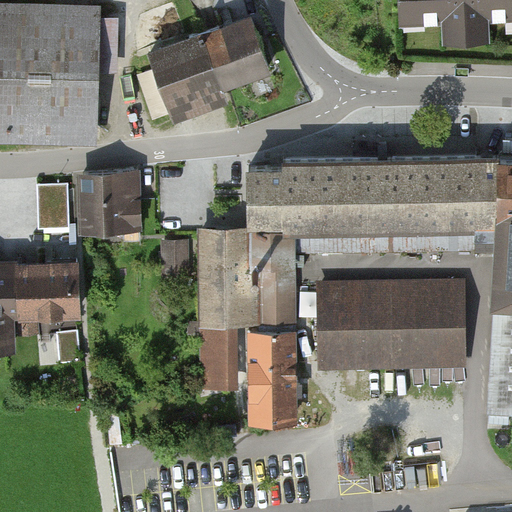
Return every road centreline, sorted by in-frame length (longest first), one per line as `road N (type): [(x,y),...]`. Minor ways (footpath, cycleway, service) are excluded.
road 1 (residential): [(350,96),(318,115),(237,140),(77,157),(0,153)]
road 2 (residential): [(350,96),(511,92)]
